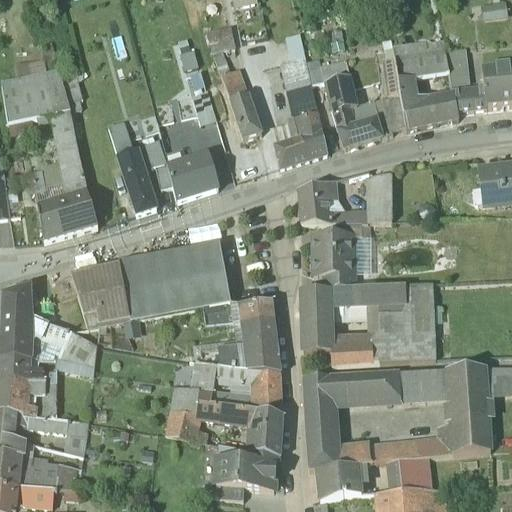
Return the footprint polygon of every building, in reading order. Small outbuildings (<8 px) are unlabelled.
[(233,0),(235,13),(258,9),(256,0),(233,0)] [(231,34),(206,39),(210,52),(222,57),(236,54),(231,34)] [(268,42),(241,49),(246,67),(273,60),(268,42)] [(395,62),(400,85),(414,83),(449,77),(443,45),(394,53),(395,62)] [(381,65),(387,102),(402,99),(400,85),(395,62),(381,65)] [(322,73),(325,87),(349,79),(346,65),(322,73)] [(47,68),(20,71),(21,82),(48,79),(47,68)] [(226,69),(217,73),(221,83),(230,79),(226,69)] [(511,73),(482,77),(484,98),(486,114),(511,111),(511,73)] [(230,79),(221,83),(235,121),(243,145),(261,140),(253,115),(251,115),(242,89),(237,76),(230,79)] [(7,132),(21,129),(32,127),(54,123),(70,119),(68,111),(63,94),(58,77),(0,90),(7,132)] [(349,79),(325,87),(337,134),(354,128),(350,112),(346,98),(353,96),(349,79)] [(418,101),(414,83),(400,85),(402,99),(408,132),(458,124),(457,118),(454,101),(453,102),(452,96),(418,101)] [(63,94),(68,111),(82,107),(76,85),(63,94)] [(298,112),(316,108),(311,90),(298,93),(300,103),(296,104),(298,112)] [(292,130),(302,127),(318,123),(316,108),(298,112),(296,104),(300,103),(298,93),(285,95),(292,130)] [(206,94),(191,100),(202,130),(217,125),(206,94)] [(461,101),(454,101),(457,118),(486,114),(484,98),(461,101)] [(372,105),(376,120),(383,117),(388,139),(408,132),(402,99),(387,102),(372,105)] [(364,108),(350,112),(354,128),(362,126),(369,123),(364,108)] [(369,123),(362,126),(354,128),(337,134),(342,155),(365,148),(388,139),(383,117),(376,120),(369,123)] [(70,119),(54,123),(69,191),(85,187),(70,119)] [(110,125),(116,147),(126,145),(119,122),(110,125)] [(318,123),(302,127),(305,141),(300,142),(307,166),(328,160),(318,123)] [(288,132),(291,145),(300,142),(305,141),(302,127),(292,130),(288,132)] [(116,147),(121,164),(141,158),(146,175),(150,173),(139,141),(126,145),(116,147)] [(291,145),(282,148),(288,172),(307,166),(300,142),(291,145)] [(278,175),(288,172),(282,148),(273,150),(278,175)] [(141,158),(121,164),(138,223),(159,216),(146,175),(141,158)] [(207,158),(168,170),(174,191),(179,208),(217,195),(207,158)] [(168,168),(156,171),(162,194),(174,191),(168,170),(168,168)] [(511,173),(479,177),(481,197),(490,196),(491,212),(492,213),(511,210),(511,173)] [(42,181),(32,183),(35,198),(45,196),(42,181)] [(391,182),(371,185),(371,216),(392,214),(391,182)] [(69,191),(65,192),(68,205),(38,214),(44,249),(97,234),(88,200),(85,187),(69,191)] [(5,188),(0,189),(0,225),(10,224),(5,188)] [(327,190),(298,195),(301,229),(330,229),(329,218),(328,197),(327,190)] [(481,197),(473,198),(474,210),(477,213),(491,212),(490,196),(481,197)] [(371,216),(348,217),(348,230),(362,230),(363,230),(393,229),(392,214),(371,216)] [(348,217),(329,218),(330,229),(348,230),(348,217)] [(348,230),(334,230),(334,242),(353,242),(352,243),(363,243),(363,230),(362,230),(348,230)] [(334,242),(313,242),(314,267),(312,267),(312,275),(314,275),(314,281),(324,281),(324,280),(353,280),(352,243),(353,242),(334,242)] [(131,329),(215,313),(226,311),(231,310),(220,250),(120,269),(121,274),(131,329)] [(88,337),(100,334),(131,329),(121,274),(79,281),(83,295),(76,297),(77,300),(88,337)] [(324,281),(325,296),(333,295),(353,294),(353,280),(324,280),(324,281)] [(79,281),(72,283),(76,297),(83,295),(79,281)] [(72,283),(55,288),(61,305),(77,300),(76,297),(72,283)] [(6,308),(0,371),(22,374),(26,341),(35,339),(80,359),(76,380),(91,382),(97,351),(72,340),(70,338),(33,325),(31,295),(32,294),(31,291),(7,300),(6,308)] [(367,314),(368,345),(370,345),(379,336),(434,333),(432,291),(405,292),(406,312),(367,314)] [(406,312),(405,292),(353,294),(333,295),(333,313),(333,315),(367,314),(406,312)] [(325,296),(302,297),(303,330),(333,328),(333,315),(333,313),(333,295),(325,296)] [(272,307),(238,311),(241,330),(274,325),(272,307)] [(229,331),(226,311),(215,313),(217,332),(229,331)] [(274,325),(241,330),(243,352),(277,347),(274,325)] [(333,328),(303,330),(304,360),(335,358),(334,347),(333,328)] [(368,345),(334,347),(335,358),(335,371),(435,366),(434,333),(379,336),(370,345),(368,345)] [(88,337),(72,340),(97,351),(100,334),(88,337)] [(281,380),(277,347),(243,352),(244,358),(246,378),(281,380)] [(246,378),(244,358),(198,362),(199,375),(217,376),(234,378),(246,378)] [(22,374),(0,371),(0,374),(0,402),(17,405),(19,394),(32,396),(35,376),(22,374)] [(486,374),(448,377),(449,402),(450,412),(488,411),(488,407),(486,374)] [(511,374),(486,374),(488,407),(511,405),(511,374)] [(214,397),(215,393),(217,376),(199,375),(192,375),(190,394),(214,397)] [(29,423),(50,426),(55,378),(35,376),(32,396),(30,413),(29,423)] [(233,390),(234,378),(217,376),(215,393),(246,398),(247,392),(233,390)] [(448,377),(399,379),(400,405),(449,402),(448,377)] [(246,378),(234,378),(233,390),(247,392),(246,398),(258,400),(256,418),(283,421),(281,380),(246,378)] [(399,379),(352,382),(353,408),(400,405),(399,379)] [(352,382),(341,383),(342,401),(342,403),(346,409),(353,408),(352,382)] [(341,383),(304,386),(307,434),(334,432),(332,401),(342,401),(341,383)] [(184,424),(186,393),(173,392),(171,423),(184,424)] [(214,401),(214,397),(190,394),(186,393),(184,424),(171,423),(170,444),(207,451),(209,440),(197,438),(199,427),(224,429),(225,415),(214,414),(214,401)] [(240,404),(214,401),(214,414),(225,415),(240,417),(240,404)] [(0,402),(0,419),(15,421),(16,412),(17,405),(0,402)] [(488,411),(450,412),(450,413),(452,443),(453,462),(491,459),(488,411)] [(15,421),(29,423),(30,413),(16,412),(15,421)] [(256,418),(255,418),(240,417),(225,415),(224,429),(248,431),(245,458),(252,460),(276,464),(280,465),(283,421),(256,418)] [(29,423),(15,421),(0,419),(0,430),(28,433),(29,423)] [(64,441),(87,444),(89,431),(82,430),(50,426),(29,423),(28,433),(0,430),(0,444),(13,446),(15,446),(16,435),(64,441)] [(334,432),(307,434),(309,477),(317,476),(337,474),(336,460),(337,460),(334,432)] [(64,441),(62,459),(85,464),(87,444),(64,441)] [(452,443),(369,452),(371,470),(392,468),(407,467),(421,465),(453,462),(452,443)] [(0,444),(0,494),(5,495),(19,496),(22,458),(23,449),(15,446),(13,446),(0,444)] [(369,452),(349,454),(345,459),(337,460),(336,460),(337,474),(341,474),(359,472),(371,470),(369,452)] [(245,458),(218,453),(216,493),(216,495),(244,497),(274,498),(276,464),(252,460),(245,458)] [(22,458),(19,496),(53,498),(55,498),(57,473),(46,472),(47,467),(31,466),(32,459),(22,458)] [(421,465),(407,467),(409,489),(422,489),(421,465)] [(407,467),(392,468),(394,490),(409,489),(407,467)] [(342,486),(318,489),(320,510),(327,508),(343,504),(343,503),(361,502),(362,502),(362,501),(359,472),(341,474),(342,486)] [(57,473),(55,498),(64,498),(72,499),(74,475),(57,473)] [(337,474),(317,476),(318,489),(342,486),(341,474),(337,474)] [(409,489),(394,490),(394,498),(396,498),(423,496),(422,489),(409,489)] [(244,497),(216,495),(216,493),(208,492),(207,507),(243,509),(244,497)] [(5,495),(0,494),(0,511),(16,511),(19,496),(5,495)] [(16,511),(51,511),(53,498),(19,496),(16,511)] [(423,496),(396,498),(397,511),(444,511),(442,496),(426,497),(426,496),(423,496)] [(72,499),(64,498),(64,508),(80,509),(81,499),(72,499)] [(383,499),(376,500),(376,501),(376,511),(397,511),(396,498),(394,498),(387,499),(383,499)] [(376,511),(376,501),(362,501),(362,502),(361,502),(361,511),(376,511)]
